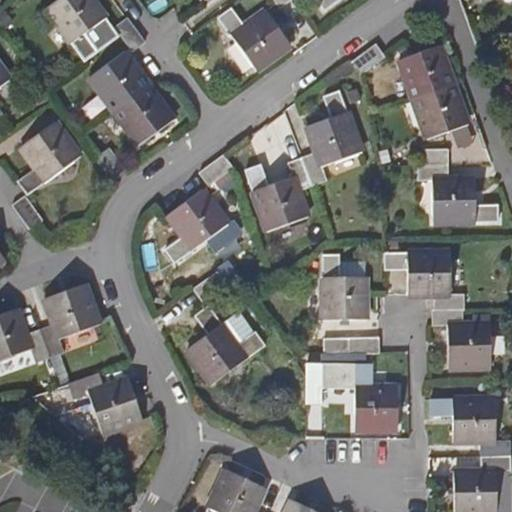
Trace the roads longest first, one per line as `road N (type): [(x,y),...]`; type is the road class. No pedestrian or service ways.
road 1 (residential): [(398,0),(220,129)]
road 2 (residential): [(110,251),(131,331),(186,442)]
road 3 (residential): [(186,442),(229,448),(369,511)]
road 4 (residential): [(418,511),(417,352),(407,318)]
road 5 (residential): [(511,181),(446,0)]
road 6 (residential): [(220,129),(121,204),(110,251)]
road 7 (residential): [(127,0),(220,129)]
